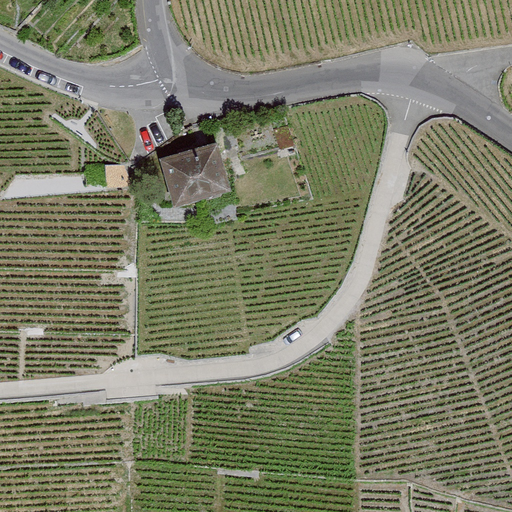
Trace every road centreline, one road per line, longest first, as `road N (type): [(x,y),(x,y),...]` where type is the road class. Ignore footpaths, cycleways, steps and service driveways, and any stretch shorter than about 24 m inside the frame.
road 1 (track): [(511,54),(420,75),(363,265),(304,345),(229,370),(0,388)]
road 2 (unclassified): [(186,66),(253,82),(376,63),(467,91),(511,123)]
road 3 (unclassified): [(0,33),(110,78),(186,66)]
